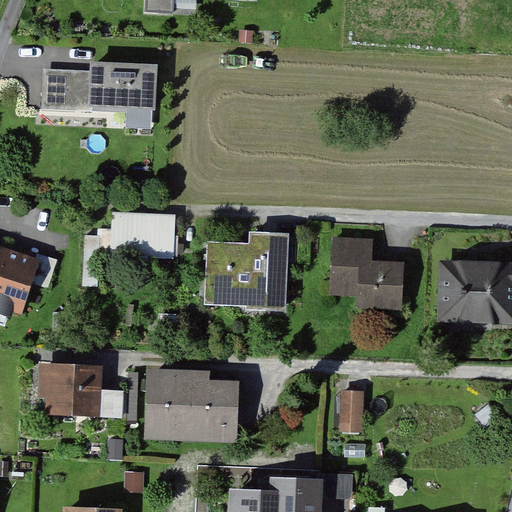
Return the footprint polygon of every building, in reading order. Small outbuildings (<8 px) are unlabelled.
[(511,0),(499,0),(496,20),(511,21),(511,0)] [(63,78),(47,77),(47,109),(98,112),(98,105),(158,110),(161,69),(98,66),(98,86),(85,86),(85,78),(63,78)] [(179,212),(119,212),(118,257),(179,257),(179,212)] [(255,242),(217,242),(217,307),(292,306),(292,231),(255,231),(255,242)] [(379,238),(339,238),(340,286),(366,286),(366,308),(408,307),(407,260),(400,260),(379,260),(379,238)] [(46,257),(0,240),(0,301),(27,311),(46,257)] [(511,263),(445,262),(444,323),(511,324),(511,263)] [(105,361),(45,361),(46,410),(106,409),(105,361)] [(217,371),(155,369),(152,439),(244,442),(246,381),(217,380),(217,371)] [(370,390),(347,390),(346,429),(369,429),(370,390)] [(325,496),(353,496),(353,473),(325,473),(325,496)] [(237,487),(236,511),(323,511),(324,488),(237,487)]
